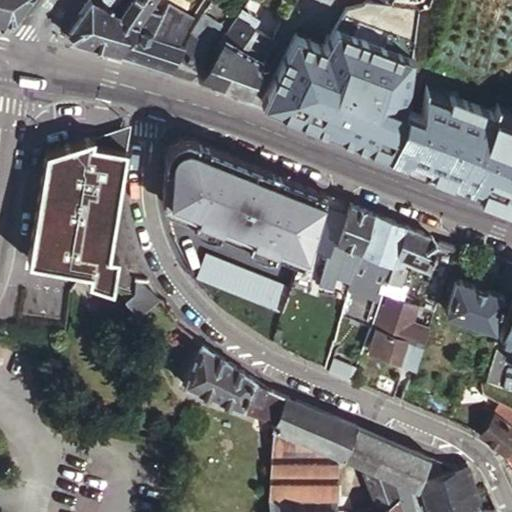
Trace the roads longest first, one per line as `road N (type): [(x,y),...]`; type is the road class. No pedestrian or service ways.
road 1 (residential): [(153,92),(144,202),(164,268),(191,304),(297,369),(472,445),(500,511)]
road 2 (tertiary): [(153,92),(511,227)]
road 3 (tertiary): [(0,235),(12,101),(25,64)]
road 4 (tertiary): [(25,64),(153,92)]
